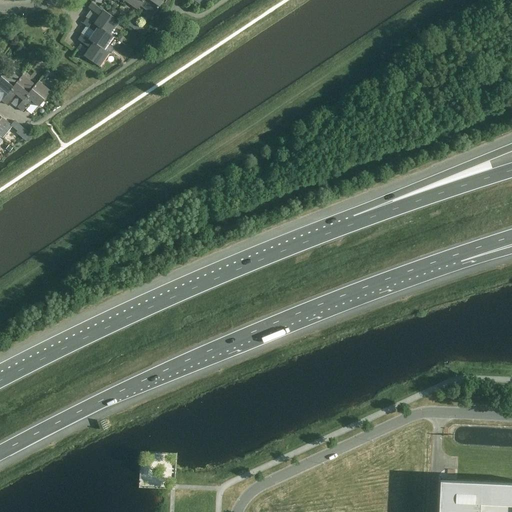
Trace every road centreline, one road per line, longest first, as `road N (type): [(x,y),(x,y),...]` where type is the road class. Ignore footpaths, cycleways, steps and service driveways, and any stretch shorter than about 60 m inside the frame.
road 1 (motorway): [(0,453),(212,349),(458,254)]
road 2 (motorway): [(355,223),(171,297),(0,380)]
road 3 (unclassified): [(233,511),(242,490),(396,418),(511,416)]
road 4 (motorway): [(511,147),(355,223)]
road 5 (motorway): [(511,170),(355,223)]
